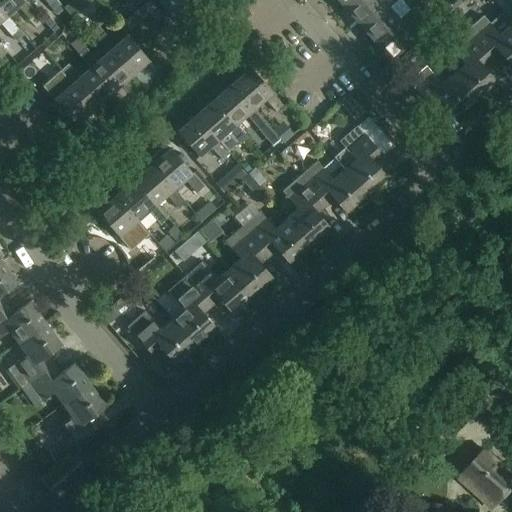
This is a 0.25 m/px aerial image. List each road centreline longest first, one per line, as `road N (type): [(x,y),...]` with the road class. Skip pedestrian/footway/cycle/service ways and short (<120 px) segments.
road 1 (residential): [(166,418),(446,174)]
road 2 (residential): [(166,418),(73,311),(0,208)]
road 3 (residential): [(446,174),(295,0)]
road 4 (residential): [(57,511),(166,418)]
